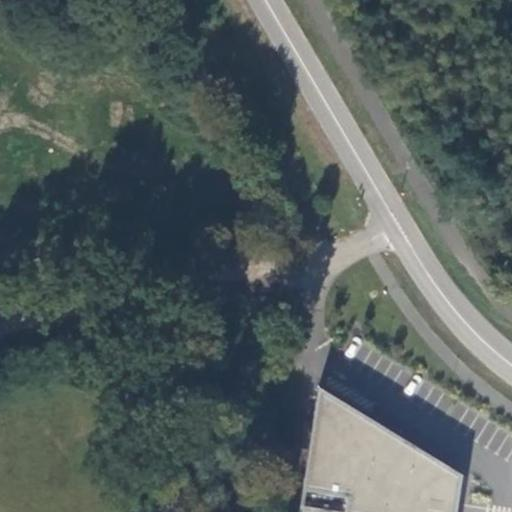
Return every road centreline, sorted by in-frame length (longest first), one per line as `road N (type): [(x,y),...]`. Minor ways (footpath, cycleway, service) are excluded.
road 1 (unclassified): [(0,324),(309,259)]
road 2 (unclassified): [(161,0),(251,116),(309,259)]
road 3 (tertiary): [(266,0),(397,221)]
road 4 (track): [(241,272),(228,511)]
road 5 (tertiary): [(397,221),(468,325),(511,363)]
